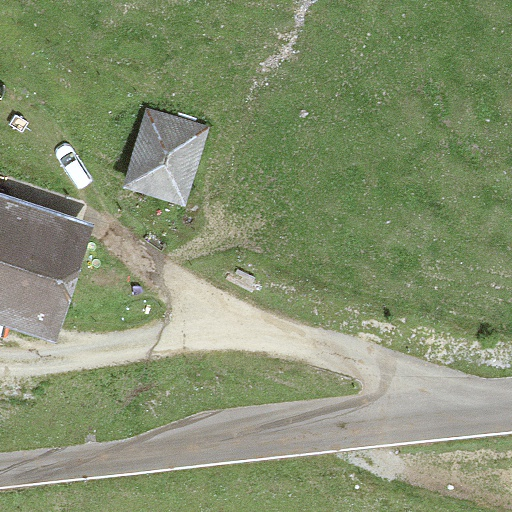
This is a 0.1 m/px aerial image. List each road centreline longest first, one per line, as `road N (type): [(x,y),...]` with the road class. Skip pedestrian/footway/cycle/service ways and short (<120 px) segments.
road 1 (tertiary): [(0,470),(511,415)]
road 2 (track): [(0,364),(48,365),(255,336),(332,349),(489,418)]
